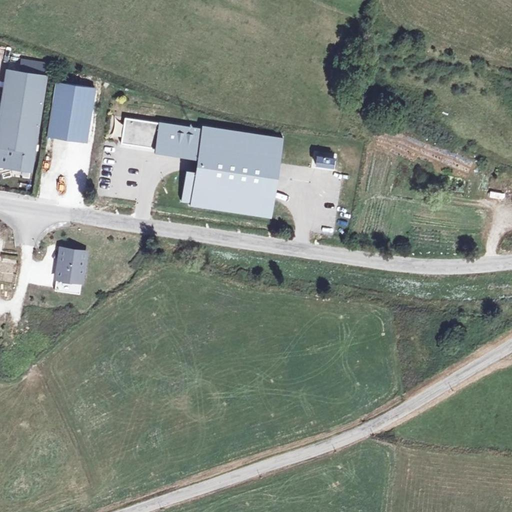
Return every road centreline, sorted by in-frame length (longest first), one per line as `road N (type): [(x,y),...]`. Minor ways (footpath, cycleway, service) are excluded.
road 1 (unclassified): [(0,205),(377,259),(511,264)]
road 2 (unclassified): [(511,342),(362,431),(130,511)]
